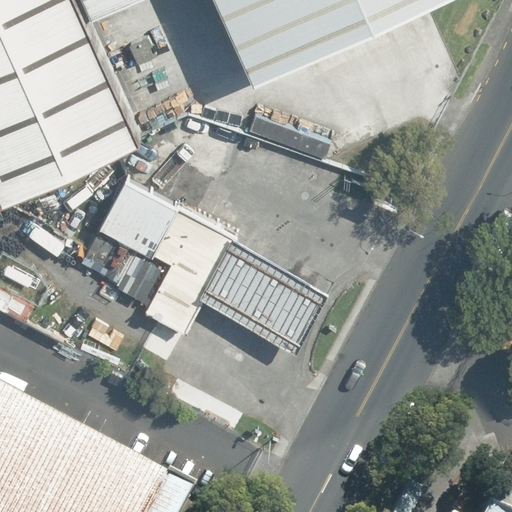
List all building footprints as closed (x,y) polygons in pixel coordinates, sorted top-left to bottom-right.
[(0,0),(0,201),(133,141),(68,0),(0,0)] [(68,0),(74,12),(99,0),(68,0)] [(399,0),(193,0),(229,77),(399,0)] [(329,284),(126,170),(98,220),(164,257),(140,300),(188,326),(211,286),(300,336),(329,284)] [(0,279),(0,306),(24,321),(36,302),(0,279)] [(76,324),(49,307),(39,324),(66,340),(76,324)] [(0,313),(0,334),(12,341),(21,325),(0,313)] [(37,331),(29,347),(105,389),(113,373),(37,331)] [(26,390),(17,406),(51,424),(59,409),(26,390)] [(0,511),(168,511),(177,495),(0,399),(0,511)] [(186,410),(178,425),(215,443),(223,428),(186,410)] [(467,511),(511,511),(511,449),(504,445),(467,511)]
